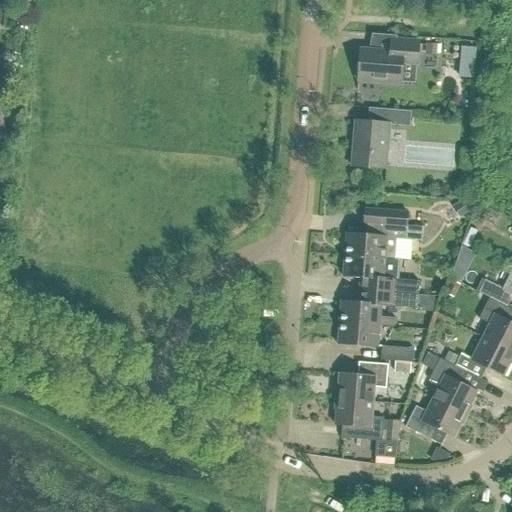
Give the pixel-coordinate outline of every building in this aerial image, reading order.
[(419,65),(421,44),(393,41),(391,54),(361,51),(358,80),(402,84),(404,64),(419,65)] [(436,55),(436,53),(436,45),(425,44),(425,54),(436,55)] [(410,126),(411,112),(396,110),(394,125),(410,126)] [(388,170),(391,129),(392,125),(355,122),(351,166),(388,170)] [(464,199),(455,205),(461,215),(470,210),(464,199)] [(346,236),(345,256),(385,259),(398,260),(398,259),(394,259),(396,239),(421,241),(422,228),(406,226),(407,213),(363,210),(363,225),(373,226),(372,237),(346,236)] [(343,276),(360,278),(359,292),(387,294),(419,296),(420,283),(397,281),(398,260),(385,259),(345,256),(343,276)] [(451,264),(446,275),(461,283),(466,272),(451,264)] [(507,279),(502,289),(511,293),(511,271),(507,279)] [(453,297),(459,284),(451,280),(445,293),(453,297)] [(488,298),(508,308),(511,299),(511,295),(483,281),(477,293),(488,298)] [(342,304),(341,323),(379,327),(379,326),(396,327),(396,318),(380,317),(380,306),(386,306),(386,307),(417,310),(419,296),(387,294),(359,292),(358,305),(342,304)] [(490,324),(482,338),(511,352),(511,323),(509,323),(511,317),(511,309),(508,308),(488,298),(478,318),(490,324)] [(378,347),(379,327),(341,323),(339,345),(378,347)] [(461,355),(455,367),(467,373),(481,380),(487,369),(503,376),(511,357),(511,352),(482,338),(471,360),(461,355)] [(412,362),(413,350),(383,348),(382,361),(395,361),(410,362),(412,362)] [(422,365),(434,371),(429,379),(440,385),(432,399),(464,415),(476,392),(461,385),(467,373),(455,367),(440,359),(427,353),(422,365)] [(410,372),(410,362),(395,361),(394,371),(410,372)] [(337,400),(373,404),(374,404),(375,387),(386,388),(388,364),(359,363),(358,374),(339,373),(337,400)] [(453,438),(464,415),(432,399),(426,412),(416,407),(406,427),(431,440),(436,430),(453,438)] [(343,426),(342,438),(376,441),(375,457),(395,458),(396,442),(397,442),(398,421),(387,420),(385,441),(383,441),(384,418),(373,417),(374,404),(373,404),(337,400),(336,426),(343,426)] [(448,459),(450,454),(437,448),(431,460),(433,461),(448,459)]
